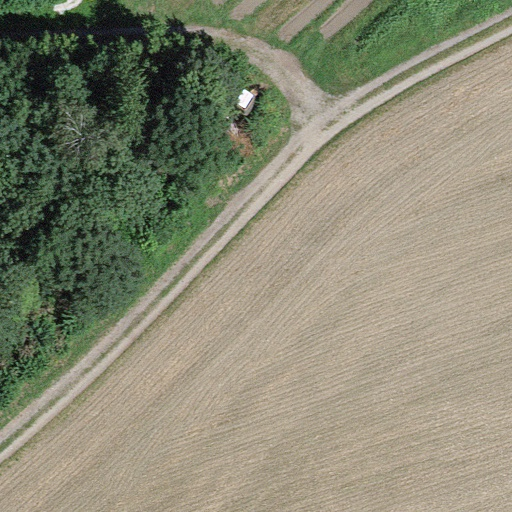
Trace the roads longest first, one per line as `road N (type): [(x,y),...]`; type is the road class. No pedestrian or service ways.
road 1 (track): [(511,22),(331,120),(74,410),(0,465)]
road 2 (track): [(331,120),(258,62),(0,76)]
